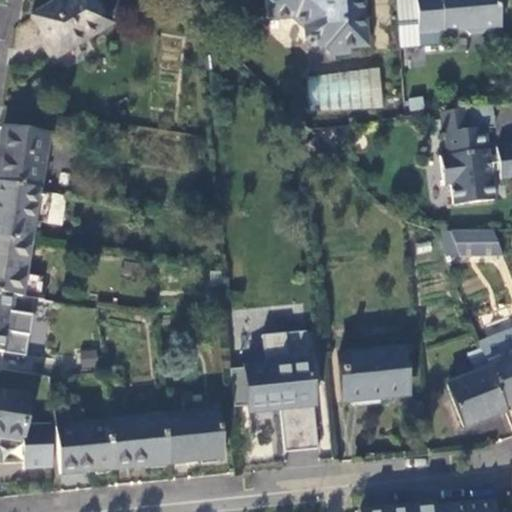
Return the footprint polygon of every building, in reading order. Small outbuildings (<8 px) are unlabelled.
[(111,23),(98,0),(59,0),(34,16),(56,55),(111,23)] [(267,0),(270,18),(294,18),(308,29),(309,38),(316,44),(328,45),(338,53),(352,52),(352,46),(369,44),(365,0),(267,0)] [(418,0),(422,31),(468,26),(469,27),(473,31),(486,29),(490,24),(495,23),(504,22),(501,0),(418,0)] [(498,127),(496,106),(471,110),(474,130),(488,128),(498,127)] [(471,110),(443,113),(446,134),(447,134),(450,156),(443,157),(447,187),(454,186),(457,207),(497,201),(488,128),(474,130),(471,110)] [(48,134),(4,127),(0,150),(0,181),(39,188),(48,134)] [(511,179),(511,146),(499,148),(503,180),(511,179)] [(0,238),(30,243),(39,188),(0,181),(0,238)] [(451,232),(461,258),(507,257),(497,231),(451,232)] [(437,232),(447,258),(461,258),(451,232),(437,232)] [(21,297),(30,243),(0,238),(0,293),(11,296),(13,296),(21,297)] [(32,300),(11,296),(0,293),(0,351),(24,355),(32,300)] [(505,405),(511,402),(511,333),(482,346),(485,355),(489,365),(492,371),(505,405)] [(344,401),(407,395),(401,348),(338,355),(344,401)] [(80,367),(96,368),(96,350),(80,349),(80,367)] [(485,355),(472,360),(478,376),(492,371),(489,365),(485,355)] [(250,411),(314,403),(309,362),(244,368),(250,411)] [(508,412),(505,405),(492,371),(478,376),(448,387),(465,428),(508,412)] [(25,398),(0,394),(0,463),(24,463),(24,469),(52,468),(50,424),(22,426),(25,398)] [(164,417),(169,464),(224,459),(219,411),(164,417)] [(114,469),(169,464),(164,417),(109,422),(114,469)] [(60,474),(114,469),(109,422),(55,428),(60,474)] [(436,511),(495,511),(494,501),(436,507),(436,511)] [(435,503),(389,507),(389,511),(436,511),(436,507),(435,503)]
